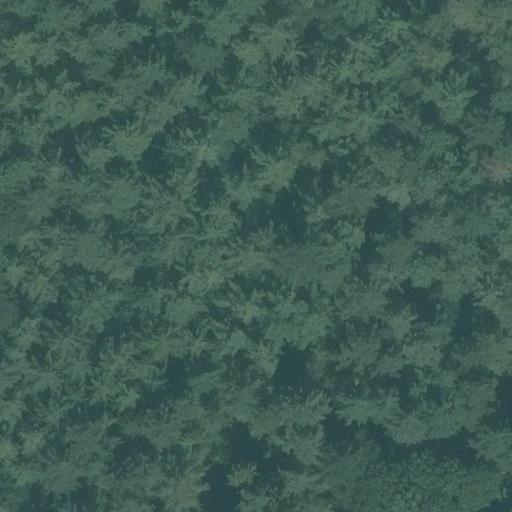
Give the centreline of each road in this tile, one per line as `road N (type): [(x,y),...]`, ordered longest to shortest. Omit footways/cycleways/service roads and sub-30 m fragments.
road 1 (track): [(511,464),(267,396),(215,346),(203,310),(89,247)]
road 2 (track): [(254,0),(77,265)]
road 3 (track): [(77,265),(0,375)]
